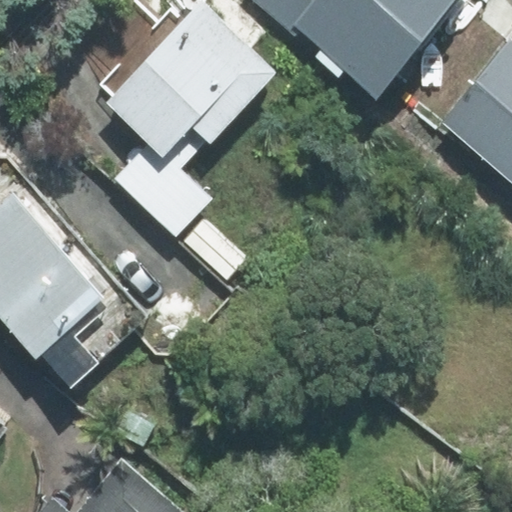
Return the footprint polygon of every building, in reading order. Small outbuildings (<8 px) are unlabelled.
[(252,0),(362,99),(450,0),(252,0)] [(195,215),(205,203),(173,174),(197,147),(204,153),(273,77),(193,6),(97,112),(142,153),(112,186),(220,282),(243,257),(195,215)] [(511,45),(461,121),(511,155),(511,45)] [(3,201),(0,203),(0,329),(30,365),(37,360),(62,390),(139,326),(27,191),(8,207),(3,201)] [(63,511),(50,500),(40,511),(174,511),(118,465),(77,511),(63,511)]
